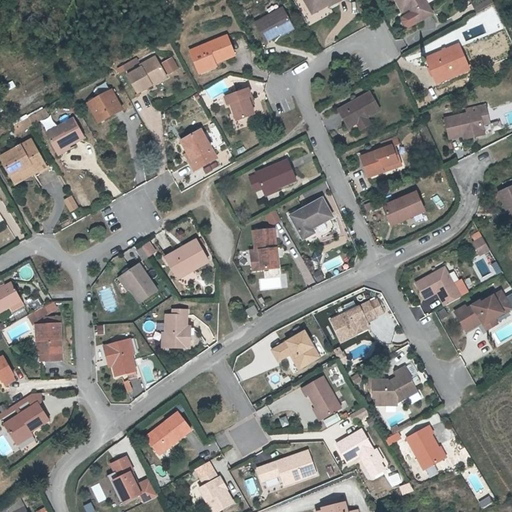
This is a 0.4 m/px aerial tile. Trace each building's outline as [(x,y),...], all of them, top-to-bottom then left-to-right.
[(333,5),(335,9),(335,10),(350,2),(348,0),(308,0),(316,14),(333,5)] [(400,0),(409,15),(417,11),(424,25),(439,17),(430,0),(429,0),(400,0)] [(500,6),(496,0),(493,0),(479,8),(483,16),(500,6)] [(318,18),(335,9),(333,5),(316,14),(318,18)] [(283,38),(298,30),(288,12),(261,26),(270,45),(283,38)] [(300,34),(298,30),(283,38),(286,42),(300,34)] [(203,76),(220,69),(219,65),(238,58),(230,38),(210,47),(212,52),(196,58),(203,76)] [(194,54),(196,58),(212,52),(210,47),(194,54)] [(456,72),(458,79),(473,74),(464,49),(431,60),(437,78),(456,72)] [(154,84),(168,76),(159,58),(144,66),(145,69),(131,76),(141,95),(155,87),(154,84)] [(222,73),(220,69),(203,76),(204,79),(222,73)] [(456,72),(437,78),(440,86),(458,79),(456,72)] [(170,79),(168,76),(154,84),(155,87),(170,79)] [(231,108),(235,106),(241,124),(258,118),(252,101),(255,100),(253,92),(229,100),(231,108)] [(371,93),(338,111),(350,130),(381,112),(371,93)] [(118,98),(94,111),(105,132),(129,119),(118,98)] [(482,111),(483,115),(485,115),(488,129),(496,128),(492,109),(482,111)] [(421,117),(423,122),(423,124),(434,119),(431,113),(421,117)] [(477,137),(478,141),(490,138),(488,129),(485,115),(483,115),(450,123),(454,142),(467,139),(477,137)] [(59,151),(75,143),(87,136),(76,117),(48,132),(59,151)] [(415,126),(423,122),(421,117),(420,117),(413,120),(415,126)] [(195,162),(191,164),(197,174),(220,161),(204,132),(185,142),(191,154),(195,162)] [(387,171),(405,165),(400,148),(404,147),(401,139),(386,144),(387,147),(389,152),(382,154),(365,160),(373,181),(389,176),(387,171)] [(77,146),(75,143),(59,151),(61,156),(77,146)] [(35,171),(40,172),(48,167),(37,147),(26,144),(6,155),(12,165),(10,166),(9,169),(15,178),(24,173),(30,174),(35,171)] [(3,157),(9,169),(10,166),(12,165),(6,155),(3,157)] [(266,191),(268,196),(281,191),(300,184),(292,164),(260,177),(260,178),(262,182),(266,191)] [(387,171),(389,176),(407,169),(405,165),(387,171)] [(50,166),(48,167),(40,172),(42,175),(52,169),(50,166)] [(18,184),(40,172),(35,171),(30,174),(24,173),(15,178),(18,184)] [(262,182),(260,178),(254,181),(259,194),(266,191),(262,182)] [(511,206),(511,186),(501,192),(505,200),(508,209),(511,206)] [(83,189),(75,191),(78,206),(87,204),(83,189)] [(281,191),(268,196),(269,200),(283,195),(281,191)] [(70,195),(62,200),(68,213),(77,208),(70,195)] [(409,221),(410,223),(429,216),(420,197),(387,210),(394,227),(409,221)] [(293,220),(306,243),(318,237),(315,232),(336,220),(326,202),(293,220)] [(378,205),(369,209),(371,214),(380,210),(378,205)] [(266,224),(278,222),(276,211),(264,214),(266,224)] [(411,226),(410,223),(409,221),(394,227),(396,232),(411,226)] [(262,254),(265,273),(282,271),(277,233),(255,235),(258,254),(262,254)] [(496,253),(490,243),(481,248),(487,259),(496,253)] [(192,269),(194,274),(211,265),(200,244),(168,261),(177,277),(192,269)] [(146,263),(152,260),(144,249),(139,253),(146,263)] [(497,261),(491,263),(494,274),(500,272),(497,261)] [(123,279),(132,292),(141,306),(159,294),(141,267),(123,279)] [(180,282),(194,274),(192,269),(177,277),(180,282)] [(319,269),(312,272),(316,282),(323,279),(319,269)] [(440,295),(448,308),(464,299),(447,269),(418,285),(427,302),(440,295)] [(128,295),(132,292),(123,279),(119,281),(128,295)] [(23,301),(13,283),(0,290),(0,313),(10,308),(12,312),(25,305),(23,302),(23,301)] [(106,311),(116,307),(108,287),(98,291),(106,311)] [(460,314),(471,333),(482,327),(481,325),(486,321),(492,332),(502,325),(499,321),(511,313),(511,298),(510,299),(507,293),(487,305),(486,303),(473,310),(471,308),(460,314)] [(371,306),(378,320),(385,316),(379,302),(371,306)] [(356,332),(369,326),(379,321),(378,320),(371,306),(371,305),(332,324),(343,345),(359,337),(356,332)] [(256,309),(248,314),(252,321),(260,317),(256,309)] [(187,338),(187,328),(188,319),(173,319),(167,318),(166,335),(166,350),(191,351),(192,338),(187,338)] [(43,342),(43,355),(44,363),(64,361),(63,354),(61,326),(61,320),(60,319),(47,320),(46,321),(46,327),(45,327),(37,327),(38,342),(43,342)] [(95,326),(96,335),(104,334),(103,325),(95,326)] [(371,331),(369,326),(356,332),(359,337),(371,331)] [(293,355),(302,370),(320,359),(305,333),(281,347),(272,352),(278,363),(288,357),(290,356),(293,355)] [(112,361),(115,371),(117,381),(129,378),(130,383),(139,381),(138,376),(133,360),(129,344),(105,350),(108,362),(112,361)] [(299,371),(302,370),(293,355),(290,356),(299,371)] [(0,376),(2,380),(6,387),(17,381),(4,357),(0,359),(0,376)] [(401,399),(419,390),(414,382),(416,381),(409,369),(398,375),(401,382),(393,386),(392,383),(377,383),(377,400),(379,400),(379,408),(401,408),(401,405),(401,399)] [(324,378),(303,391),(307,398),(309,397),(317,409),(324,421),(343,410),(324,378)] [(128,382),(123,384),(128,396),(133,395),(128,382)] [(421,394),(419,390),(401,399),(401,405),(421,394)] [(17,443),(32,433),(50,422),(40,405),(39,404),(34,395),(33,395),(16,406),(18,409),(21,415),(6,425),(17,443)] [(39,404),(40,405),(43,403),(44,395),(34,395),(39,404)] [(0,420),(18,409),(16,406),(0,415),(0,420)] [(367,408),(354,416),(358,423),(371,415),(367,408)] [(321,423),(324,421),(317,409),(314,411),(321,423)] [(171,444),(172,447),(192,432),(179,414),(146,439),(158,454),(171,444)] [(449,462),(443,451),(435,437),(437,436),(433,429),(411,441),(428,473),(449,462)] [(383,464),(376,453),(363,432),(342,445),(339,447),(350,465),(353,464),(362,458),(372,475),(385,468),(383,464)] [(34,437),(32,433),(17,443),(19,446),(34,437)] [(0,454),(10,450),(3,436),(0,436),(0,454)] [(396,438),(387,443),(390,448),(403,441),(400,436),(396,438)] [(159,456),(172,447),(171,444),(158,454),(159,456)] [(379,451),(376,453),(383,464),(386,462),(379,451)] [(112,471),(106,474),(120,502),(138,494),(142,503),(157,496),(148,477),(138,481),(126,454),(108,462),(112,471)] [(279,470),(278,465),(258,472),(262,485),(281,478),(285,489),(317,478),(309,455),(291,461),(292,465),(279,470)] [(291,461),(278,465),(279,470),(292,465),(291,461)] [(388,471),(385,468),(372,475),(375,479),(388,471)] [(227,493),(220,480),(215,473),(203,481),(207,488),(202,491),(214,511),(224,511),(236,505),(228,492),(227,493)] [(254,477),(244,479),(248,496),(258,494),(254,477)] [(222,479),(220,480),(227,493),(228,492),(230,491),(222,479)] [(409,482),(400,484),(401,492),(411,490),(409,482)] [(99,483),(91,487),(98,502),(106,498),(99,483)] [(482,506),(491,502),(489,496),(479,500),(482,506)] [(6,511),(22,500),(19,497),(0,511),(6,511)] [(90,501),(82,505),(85,511),(91,511),(95,511),(90,501)] [(349,511),(347,503),(325,509),(326,511),(325,511),(349,511)]
